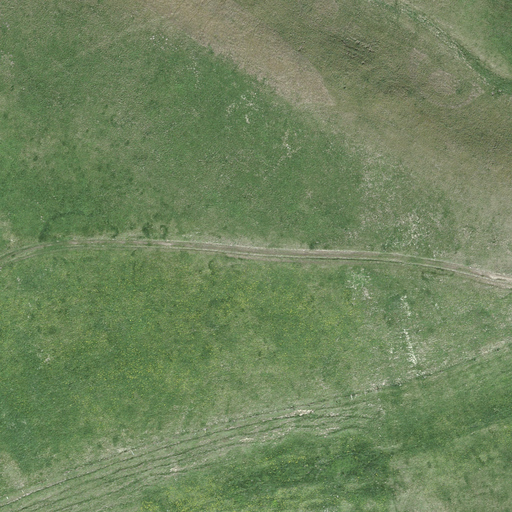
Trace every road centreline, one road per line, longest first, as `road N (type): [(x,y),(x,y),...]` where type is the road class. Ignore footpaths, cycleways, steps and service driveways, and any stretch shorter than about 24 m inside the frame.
road 1 (track): [(511,280),(391,256),(94,242),(0,263)]
road 2 (track): [(389,0),(511,85)]
